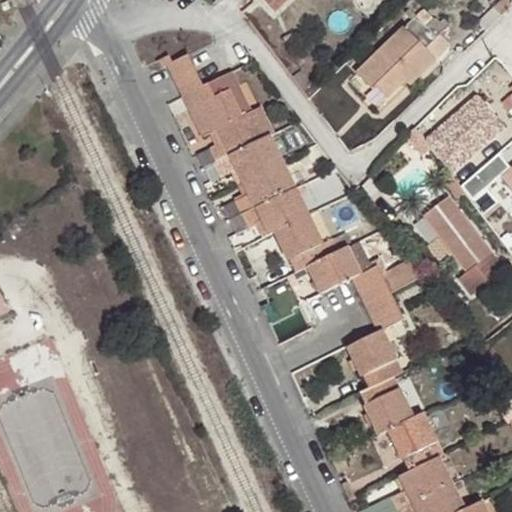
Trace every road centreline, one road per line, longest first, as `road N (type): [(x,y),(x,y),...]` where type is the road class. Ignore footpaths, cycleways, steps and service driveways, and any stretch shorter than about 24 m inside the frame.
road 1 (residential): [(109,44),(319,511)]
road 2 (residential): [(487,39),(352,169),(217,17),(109,44)]
